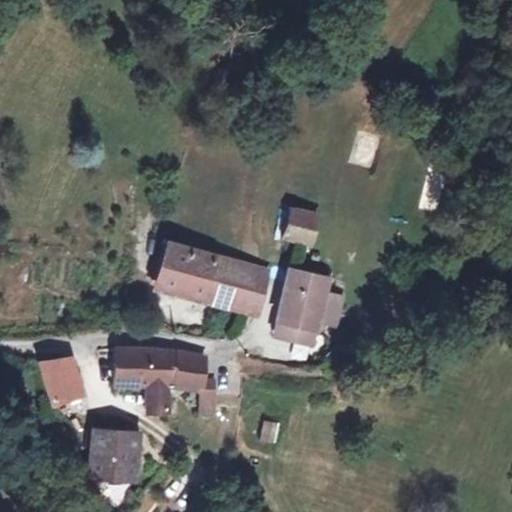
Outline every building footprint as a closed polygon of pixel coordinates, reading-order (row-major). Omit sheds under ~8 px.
[(374,166),(379,140),(362,137),(357,163),(374,166)] [(319,212),(289,207),(283,237),(292,239),(313,243),(316,228),(319,212)] [(231,285),(259,292),(264,268),(171,247),(163,289),(227,302),(231,285)] [(291,267),(283,303),(322,312),(329,292),(332,279),(291,267)] [(258,297),(259,292),(231,285),(227,302),(238,305),(256,308),(258,297)] [(322,312),(344,317),(350,298),(329,292),(322,312)] [(322,312),(283,303),(278,318),(317,330),(321,317),(322,312)] [(344,317),(322,312),(321,317),(343,323),(344,317)] [(317,330),(278,318),(275,333),(313,344),(317,330)] [(200,354),(119,347),(112,347),(111,383),(152,386),(151,412),(170,413),(172,388),(201,390),(201,408),(214,409),(218,379),(204,378),(206,356),(200,354)] [(76,394),(66,353),(48,357),(38,358),(46,403),(76,394)] [(138,432),(91,428),(89,473),(135,478),(138,432)]
